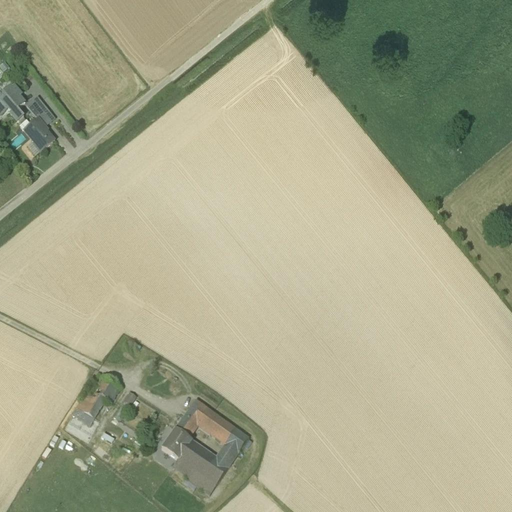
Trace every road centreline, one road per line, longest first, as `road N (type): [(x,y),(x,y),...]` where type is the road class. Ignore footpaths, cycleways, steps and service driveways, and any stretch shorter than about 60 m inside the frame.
road 1 (track): [(0,317),(173,412),(202,399),(256,438),(248,475),(286,511)]
road 2 (unclassified): [(267,0),(0,219)]
